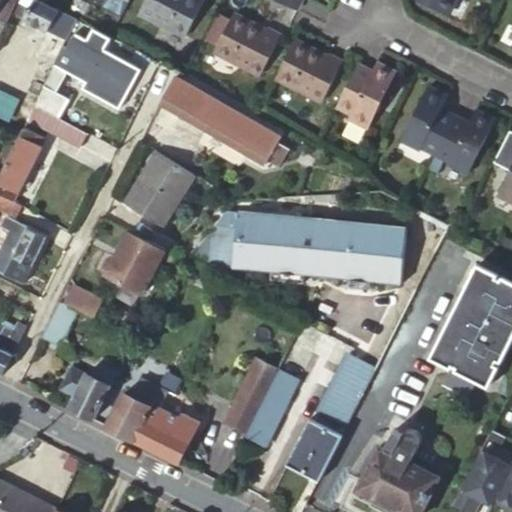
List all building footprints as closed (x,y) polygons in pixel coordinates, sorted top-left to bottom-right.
[(8,16),(16,0),(0,0),(0,26),(2,28),(8,16)] [(67,38),(75,22),(32,0),(16,0),(8,16),(64,44),(67,38)] [(144,0),(135,18),(181,42),(200,6),(189,0),(144,0)] [(269,0),(293,12),(299,0),(269,0)] [(449,0),(405,0),(440,17),(449,0)] [(247,32),(249,28),(231,18),(212,54),(257,77),(277,38),(263,31),(262,34),(260,38),(247,32)] [(102,37),(75,22),(67,38),(95,52),(102,37)] [(262,34),(249,28),(247,32),(260,38),(262,34)] [(32,110),(58,124),(67,106),(52,97),(63,77),(118,104),(134,73),(106,58),(109,53),(101,49),(98,54),(95,52),(67,38),(64,44),(32,110)] [(310,55),(291,45),(273,79),(318,103),(338,65),(325,58),(323,62),(321,66),(309,59),(310,55)] [(323,62),(310,55),(309,59),(321,66),(323,62)] [(349,76),(331,109),(345,116),(343,121),(363,130),(390,75),(371,64),(367,72),(362,83),(349,76)] [(367,72),(354,65),(349,76),(362,83),(367,72)] [(195,126),(209,100),(173,80),(158,106),(195,126)] [(420,149),(433,156),(448,125),(435,118),(438,112),(445,98),(426,89),(399,142),(418,152),(420,149)] [(17,104),(0,95),(0,124),(6,127),(17,104)] [(279,138),(209,100),(195,126),(264,164),(279,138)] [(82,154),(88,139),(58,124),(32,110),(25,124),(82,154)] [(435,118),(448,125),(452,120),(438,112),(435,118)] [(448,125),(433,156),(447,163),(446,166),(466,176),(493,123),(473,113),(466,127),(463,133),(448,125)] [(452,120),(448,125),(463,133),(466,127),(452,120)] [(0,199),(11,206),(39,148),(18,138),(0,174),(0,199)] [(191,174),(157,153),(125,204),(159,225),(191,174)] [(511,203),(511,157),(491,197),(510,207),(511,203)] [(0,214),(10,220),(15,208),(11,206),(0,199),(0,214)] [(241,212),(225,210),(185,261),(210,275),(212,264),(313,277),(313,278),(397,288),(404,233),(241,212)] [(42,242),(3,222),(0,227),(0,233),(6,237),(0,248),(0,269),(22,281),(42,242)] [(165,251),(129,232),(116,257),(108,259),(104,268),(106,276),(142,295),(165,251)] [(511,282),(477,265),(431,359),(452,369),(468,377),(488,387),(511,338),(511,282)] [(223,294),(228,284),(210,275),(205,284),(223,294)] [(77,312),(59,303),(41,339),(58,348),(77,312)] [(11,331),(13,325),(3,320),(0,326),(11,331)] [(0,375),(2,376),(27,327),(15,321),(13,325),(11,331),(0,326),(0,375)] [(349,430),(378,371),(350,355),(348,355),(319,415),(349,430)] [(244,437),(277,371),(256,360),(222,426),(244,437)] [(74,397),(68,409),(91,421),(116,373),(97,363),(91,378),(86,375),(84,377),(74,397)] [(74,397),(84,377),(71,371),(61,391),(74,397)] [(244,437),(240,445),(247,449),(252,440),(262,446),(296,381),(277,371),(244,437)] [(106,428),(132,441),(142,421),(151,425),(159,411),(165,400),(167,394),(141,382),(131,400),(122,395),(106,428)] [(171,403),(173,397),(167,394),(165,400),(171,403)] [(132,441),(178,464),(188,444),(174,436),(182,422),(180,421),(159,411),(151,425),(142,421),(132,441)] [(174,436),(188,444),(198,424),(182,417),(180,421),(182,422),(174,436)] [(289,467),(322,483),(344,438),(311,422),(289,467)] [(392,430),(383,450),(408,462),(418,443),(418,441),(419,439),(419,438),(418,436),(417,434),(417,433),(415,432),(414,431),(413,430),(411,430),(409,429),(407,430),(405,430),(404,431),(403,432),(401,435),(392,430)] [(383,450),(378,447),(356,491),(391,509),(389,511),(419,511),(441,470),(425,462),(421,469),(408,462),(383,450)] [(511,467),(481,451),(453,504),(467,511),(472,511),(480,498),(493,505),(497,497),(511,467)] [(511,467),(497,497),(511,505),(511,467)] [(0,511),(52,511),(55,508),(0,481),(0,511)]
